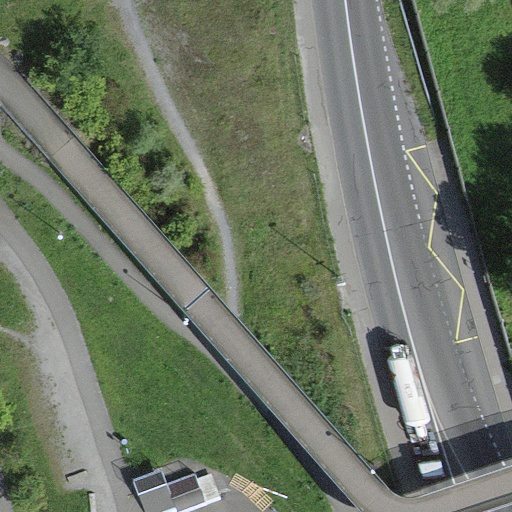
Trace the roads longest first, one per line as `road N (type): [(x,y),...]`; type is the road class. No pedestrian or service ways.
road 1 (primary): [(477,511),(409,300),(345,0)]
road 2 (motorway): [(10,0),(144,511)]
road 3 (motorway): [(295,511),(163,0)]
